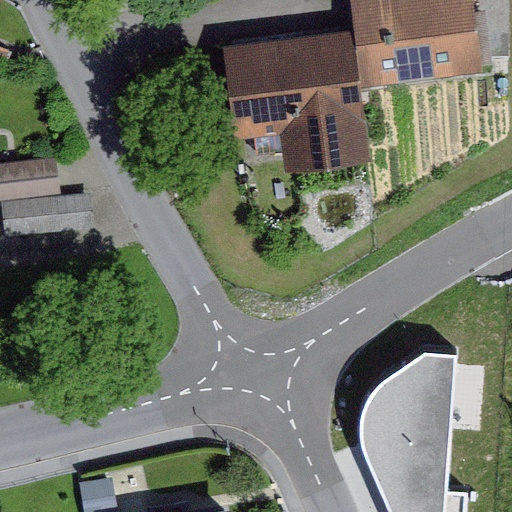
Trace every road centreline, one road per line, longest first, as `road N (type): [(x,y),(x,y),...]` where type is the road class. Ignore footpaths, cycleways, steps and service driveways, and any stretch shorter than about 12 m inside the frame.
road 1 (residential): [(54,0),(100,98),(255,370)]
road 2 (unclassified): [(511,223),(255,370)]
road 3 (unclassified): [(0,443),(255,370)]
road 4 (residential): [(255,370),(346,511)]
